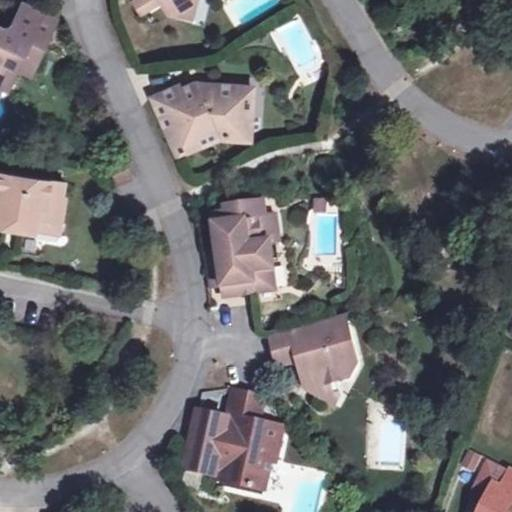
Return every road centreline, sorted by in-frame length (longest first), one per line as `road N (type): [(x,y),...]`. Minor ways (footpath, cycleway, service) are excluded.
road 1 (residential): [(190,322),(190,296),(153,167),(96,40),(88,0)]
road 2 (residential): [(345,0),(422,111),(511,145)]
road 3 (residential): [(190,322),(0,284)]
road 4 (residential): [(127,456),(180,393),(190,322)]
road 5 (residential): [(0,487),(64,482),(127,456)]
